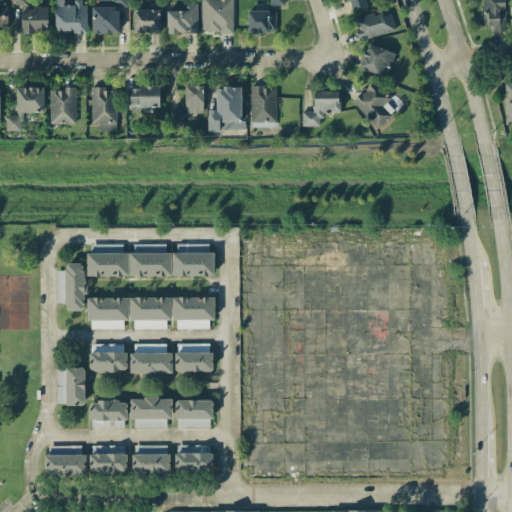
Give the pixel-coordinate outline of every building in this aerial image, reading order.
[(85,32),(85,0),(73,0),(73,5),(63,5),(62,0),(54,0),(54,31),(85,32)] [(91,33),(118,33),(118,7),(127,7),(126,0),(97,0),(98,6),(91,7),(91,33)] [(232,0),(201,0),(201,32),(232,33),(232,0)] [(247,10),(247,33),(275,32),(275,5),(284,5),(283,0),(268,0),(269,10),(247,10)] [(366,0),(343,0),(344,2),(349,1),(351,11),(368,7),(366,0)] [(504,0),(481,0),(483,27),(491,26),(492,32),(505,31),(504,0)] [(197,3),(182,3),(183,10),(166,10),(166,33),(197,33),(197,3)] [(47,32),(47,8),(21,8),(21,32),(47,32)] [(160,32),(159,9),(132,10),(133,33),(160,32)] [(359,41),(395,30),(390,10),(353,20),(359,41)] [(386,77),(394,52),(366,43),(358,68),(386,77)] [(377,129),(391,115),(383,106),(389,99),(372,82),(351,102),(377,129)] [(202,85),(184,86),(185,113),(203,113),(202,85)] [(127,86),(127,107),(159,106),(159,86),(127,86)] [(251,127),(276,126),(275,86),(249,87),(251,127)] [(43,87),(16,87),(16,112),(43,112),(43,87)] [(242,87),(215,87),(215,110),(207,110),(207,130),(243,130),(242,87)] [(49,123),(74,124),(75,88),(50,88),(49,123)] [(115,131),(116,88),(91,88),(90,123),(99,123),(99,131),(115,131)] [(321,126),(321,111),(338,112),(338,91),(313,91),(313,111),(301,111),(301,126),(321,126)] [(182,130),(182,115),(166,114),(166,129),(182,130)] [(5,131),(21,130),(21,115),(5,115),(5,131)] [(86,275),(213,276),(213,253),(177,252),(165,252),(165,244),(133,244),(133,253),(121,253),(121,244),(91,244),(91,252),(86,252),(86,275)] [(86,297),(86,321),(91,321),(91,328),(123,329),(123,320),(133,320),(133,329),(166,329),(166,319),(176,319),(176,328),(209,329),(209,320),(213,320),(213,297),(86,297)] [(165,344),(133,343),(133,352),(129,352),(129,373),(171,373),(171,353),(165,352),(165,344)] [(208,344),(174,344),(175,372),(212,371),(212,352),(208,352),(208,344)] [(126,351),(88,352),(88,371),(126,370),(126,351)] [(83,405),(84,368),(65,367),(64,405),(83,405)] [(171,398),(130,398),(129,419),(134,419),(133,427),(166,428),(166,419),(171,419),(171,398)] [(89,401),(90,428),(125,427),(125,400),(89,401)] [(211,428),(211,400),(175,400),(175,427),(211,428)] [(168,473),(167,444),(132,445),(132,474),(168,473)] [(80,445),(48,445),(48,454),(43,455),(43,477),(85,476),(85,454),(80,454),(80,445)] [(92,453),(123,453),(123,445),(92,445),(92,453)] [(199,452),(199,445),(176,445),(176,453),(199,452)] [(174,453),(174,473),(212,472),(211,453),(174,453)] [(126,454),(88,454),(88,473),(126,473),(126,454)]
